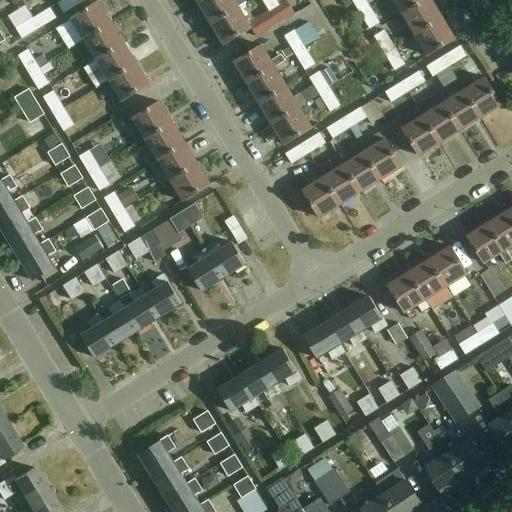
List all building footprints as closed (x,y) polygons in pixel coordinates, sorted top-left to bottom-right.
[(79,0),(63,0),(58,3),(65,13),(81,3),(79,0)] [(239,7),(247,2),(245,0),(203,0),(199,3),(211,24),(239,7)] [(262,0),(270,11),(280,5),(278,1),(279,0),(262,0)] [(374,0),(342,0),(346,7),(354,2),(359,9),(369,3),(374,0)] [(394,0),(403,14),(426,0),(394,0)] [(416,35),(444,18),(432,0),(426,0),(403,14),(416,35)] [(84,39),(111,22),(99,1),(71,19),(84,39)] [(359,9),(370,28),(380,22),(369,3),(359,9)] [(252,28),(239,7),(211,24),(224,45),(252,28)] [(57,17),(51,8),(34,18),(40,28),(57,17)] [(295,25),(308,48),(326,38),(313,16),(295,25)] [(34,18),(17,28),(23,38),(40,28),(34,18)] [(416,35),(429,56),(456,39),(444,18),(416,35)] [(96,60),(124,43),(111,22),(84,39),(96,60)] [(287,59),(295,54),(306,47),(295,30),(285,36),(291,46),(282,51),(287,59)] [(395,47),(385,30),(375,36),(385,53),(395,47)] [(0,52),(10,47),(2,33),(0,33),(0,52)] [(109,81),(137,63),(124,43),(96,60),(109,81)] [(248,83),(275,66),(276,68),(287,62),(284,57),(273,63),(262,45),(235,62),(248,83)] [(467,55),(461,45),(444,56),(451,66),(467,55)] [(295,54),(305,70),(316,64),(306,47),(295,54)] [(405,64),(395,47),(385,53),(395,70),(405,64)] [(77,52),(74,48),(43,67),(45,71),(77,52)] [(39,66),(29,49),(19,55),(29,72),(39,66)] [(444,56),(427,67),(434,77),(451,66),(444,56)] [(150,84),(137,63),(109,81),(122,101),(150,84)] [(39,66),(29,72),(39,89),(49,83),(39,66)] [(248,83),(260,103),(287,86),(276,68),(275,66),(248,83)] [(320,94),(331,88),(320,71),(310,78),(320,94)] [(402,81),(409,91),(425,81),(419,71),(402,81)] [(465,91),(482,118),(503,105),(486,78),(465,91)] [(402,81),(386,92),(392,102),(409,91),(402,81)] [(273,124),(300,107),(287,86),(260,103),(273,124)] [(320,94),(330,111),(341,105),(331,88),(320,94)] [(38,102),(30,89),(16,98),(23,110),(38,102)] [(54,114),(64,108),(54,91),(44,97),(54,114)] [(461,131),(482,118),(465,91),(444,103),(461,131)] [(373,100),(344,118),(350,128),(367,118),(369,121),(381,113),(373,100)] [(38,102),(23,110),(30,123),(45,114),(38,102)] [(145,139),(173,122),(160,102),(133,119),(145,139)] [(424,116),(440,144),(461,131),(444,103),(424,116)] [(313,127),(300,107),(273,124),(285,144),(313,127)] [(74,125),(66,111),(64,108),(54,114),(64,131),(74,125)] [(440,144),(424,116),(403,129),(420,156),(440,144)] [(344,118),(328,128),(334,138),(350,128),(344,118)] [(145,139),(158,160),(186,143),(173,122),(145,139)] [(88,140),(93,151),(116,139),(111,129),(88,140)] [(365,152),(382,179),(403,167),(381,132),(372,137),(377,145),(365,152)] [(302,144),(308,154),(326,143),(320,133),(302,144)] [(71,157),(63,143),(49,151),(56,165),(71,157)] [(158,160),(164,169),(154,175),(161,185),(170,179),(171,180),(198,163),(186,143),(158,160)] [(293,164),(308,154),(302,144),(287,154),(293,164)] [(91,173),(100,167),(90,151),(81,156),(91,173)] [(345,165),(362,192),(382,179),(365,152),(345,165)] [(112,161),(100,167),(91,173),(101,190),(122,177),(112,161)] [(211,184),(198,163),(171,180),(184,201),(211,184)] [(84,177),(76,165),(61,174),(69,187),(84,177)] [(345,165),(324,177),(341,205),(362,192),(345,165)] [(321,218),(341,205),(324,177),(319,170),(310,175),(315,183),(304,190),(321,218)] [(18,187),(10,174),(0,180),(0,210),(14,202),(9,193),(18,187)] [(97,199),(89,187),(75,196),(82,208),(97,199)] [(140,199),(133,187),(119,195),(126,208),(140,199)] [(126,209),(115,192),(105,198),(116,215),(126,209)] [(31,209),(24,196),(14,202),(0,210),(0,227),(6,237),(28,224),(22,215),(31,209)] [(205,217),(196,203),(171,220),(180,233),(205,217)] [(110,221),(102,209),(88,217),(95,230),(110,221)] [(136,225),(126,209),(116,215),(126,231),(136,225)] [(511,215),(509,210),(488,223),(505,251),(507,250),(511,246),(511,215)] [(45,231),(37,218),(28,224),(6,237),(19,259),(41,246),(35,237),(45,231)] [(247,239),(236,221),(232,223),(236,230),(232,232),(239,244),(247,239)] [(154,233),(162,246),(179,236),(171,223),(154,233)] [(505,251),(488,223),(468,236),(485,263),(501,253),(507,263),(511,259),(511,257),(507,250),(505,251)] [(153,234),(152,231),(129,245),(137,259),(150,252),(155,261),(167,254),(162,246),(154,233),(153,234)] [(104,247),(96,235),(75,248),(82,260),(104,247)] [(58,253),(50,240),(41,246),(19,259),(32,281),(54,268),(49,258),(58,253)] [(217,240),(205,248),(224,278),(246,265),(233,243),(223,249),(217,240)] [(430,259),(447,287),(467,274),(450,247),(430,259)] [(202,292),(224,278),(205,248),(194,254),(200,263),(188,270),(202,292)] [(128,265),(119,251),(107,259),(116,273),(128,265)] [(426,300),(447,287),(430,259),(409,272),(426,300)] [(107,278),(99,264),(86,272),(94,286),(107,278)] [(409,272),(388,285),(406,313),(426,300),(409,272)] [(157,289),(147,295),(146,296),(160,318),(182,304),(164,275),(152,282),(157,289)] [(86,292),(77,278),(64,286),(73,300),(86,292)] [(138,331),(160,318),(146,296),(147,295),(142,288),(131,295),(136,302),(126,308),(125,309),(138,331)] [(370,296),(348,310),(362,332),(372,326),(376,334),(388,326),(370,296)] [(117,345),(138,331),(125,309),(126,308),(121,301),(109,309),(113,316),(104,322),(103,323),(117,345)] [(367,340),(362,332),(348,310),(326,323),(340,346),(341,345),(350,340),(355,347),(367,340)] [(103,323),(104,322),(99,315),(87,322),(91,330),(81,336),(95,358),(117,345),(103,323)] [(326,323),(305,337),(319,359),(329,353),(334,360),(346,353),(341,345),(340,346),(326,323)] [(500,333),(494,323),(477,334),(483,343),(500,333)] [(408,338),(400,324),(388,330),(396,345),(408,338)] [(433,347),(423,329),(408,337),(423,362),(438,354),(440,357),(435,359),(441,369),(459,359),(447,339),(433,347)] [(477,334),(461,344),(467,354),(483,343),(477,334)] [(497,351),(481,362),(487,372),(509,358),(511,362),(511,343),(511,342),(497,351)] [(276,385),(277,384),(287,378),(291,385),(302,378),(284,349),(262,363),(276,385)] [(276,385),(262,363),(240,377),(254,399),(255,398),(265,392),(269,398),(281,391),(277,384),(276,385)] [(423,382),(414,367),(400,375),(410,391),(423,382)] [(445,379),(468,415),(481,408),(458,371),(445,379)] [(260,404),(255,398),(254,399),(240,377),(219,390),(232,412),(233,411),(238,418),(260,404)] [(457,423),(468,415),(445,379),(434,386),(457,423)] [(400,394),(392,381),(380,388),(388,402),(400,394)] [(354,410),(341,389),(329,396),(341,417),(354,410)] [(511,392),(503,398),(511,412),(511,392)] [(379,408),(370,394),(358,402),(367,416),(379,408)] [(511,412),(503,398),(492,405),(501,418),(490,426),(508,453),(511,450),(511,412)] [(216,424),(209,411),(195,419),(202,432),(216,424)] [(380,418),(380,419),(404,456),(415,450),(393,416),(383,422),(380,418)] [(265,457),(239,418),(229,424),(248,453),(255,449),(261,459),(265,457)] [(396,462),(404,456),(380,419),(369,425),(378,440),(381,438),(396,462)] [(337,435),(328,421),(315,429),(324,443),(337,435)] [(7,423),(0,427),(0,466),(6,463),(4,459),(22,448),(7,423)] [(434,432),(439,439),(466,481),(488,466),(470,439),(459,446),(445,425),(434,432)] [(230,444),(223,432),(209,441),(217,453),(230,444)] [(315,447),(306,434),(294,442),(303,456),(315,447)] [(139,455),(153,477),(175,463),(168,452),(175,448),(168,437),(139,455)] [(466,481),(439,439),(428,446),(437,460),(425,468),(443,495),(466,481)] [(294,461),(285,447),(272,455),(281,469),(294,461)] [(243,466),(236,454),(223,463),(230,475),(243,466)] [(153,477),(166,498),(188,484),(182,474),(189,470),(182,458),(175,463),(153,477)] [(318,464),(325,475),(333,469),(326,458),(318,464)] [(316,480),(325,475),(318,464),(309,469),(316,480)] [(21,489),(30,504),(49,492),(34,468),(16,479),(14,476),(0,484),(0,491),(5,499),(21,489)] [(326,476),(341,499),(351,492),(336,469),(326,476)] [(482,474),(435,501),(441,511),(447,511),(490,488),(482,474)] [(257,488),(250,475),(236,484),(244,496),(257,488)] [(331,504),(341,499),(326,476),(317,481),(331,504)] [(195,480),(188,484),(166,498),(175,511),(190,511),(202,505),(195,495),(202,491),(195,480)] [(384,495),(395,511),(417,511),(424,508),(406,480),(384,495)] [(61,511),(49,492),(30,504),(35,511),(61,511)] [(395,511),(384,495),(362,509),(363,511),(395,511)] [(215,511),(209,501),(202,505),(190,511),(215,511)] [(302,511),(322,511),(316,502),(302,511)]
